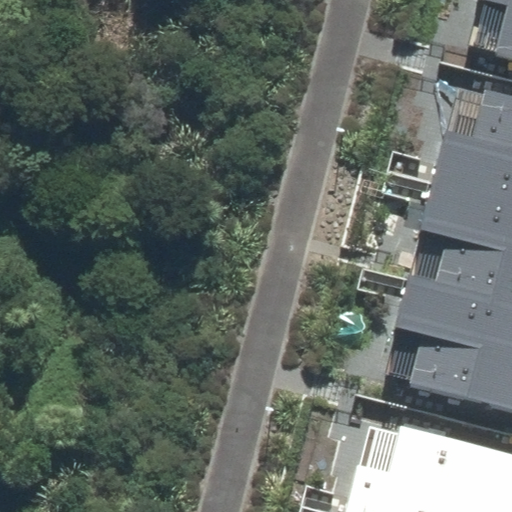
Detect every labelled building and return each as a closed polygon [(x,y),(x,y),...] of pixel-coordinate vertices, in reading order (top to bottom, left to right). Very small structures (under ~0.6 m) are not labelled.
[(511,0),(508,0),(496,48),(511,51),(511,0)] [(448,117),(433,172),(511,192),(511,88),(483,81),(472,123),(448,117)] [(445,233),(433,276),(511,296),(511,192),(433,172),(419,226),(445,233)] [(420,330),(409,374),(511,400),(511,296),(433,276),(408,270),(394,323),(420,330)] [(359,459),(346,511),(507,511),(511,495),(511,446),(403,420),(391,467),(359,459)]
